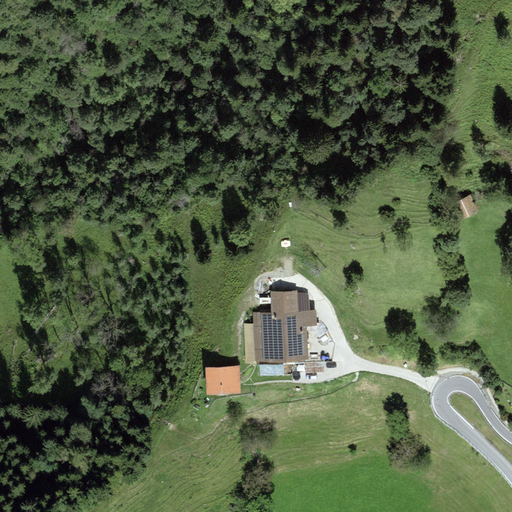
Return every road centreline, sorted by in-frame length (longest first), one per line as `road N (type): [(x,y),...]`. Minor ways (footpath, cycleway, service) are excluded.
road 1 (tertiary): [(511,436),(469,386),(447,386),(439,396),(511,475)]
road 2 (unknown): [(305,295),(350,356),(443,392)]
